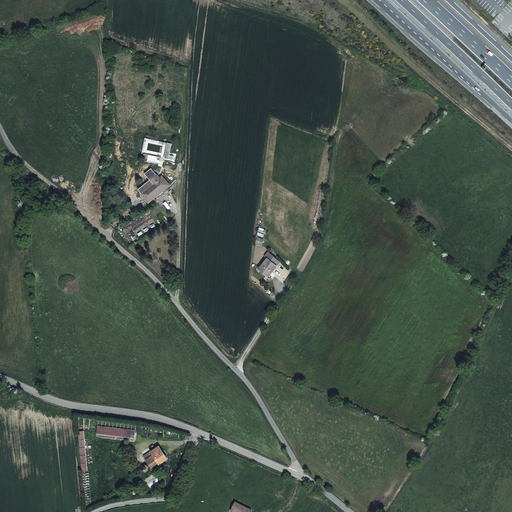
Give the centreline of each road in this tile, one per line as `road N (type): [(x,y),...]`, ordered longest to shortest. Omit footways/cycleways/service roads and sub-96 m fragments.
road 1 (unclassified): [(0,127),(45,182),(163,286),(240,373),(311,480)]
road 2 (unclassified): [(201,437),(139,413),(69,405),(0,378)]
road 3 (motorway): [(383,0),(511,119)]
road 4 (motorway): [(403,0),(511,102)]
road 5 (unclassified): [(201,437),(173,496),(94,511)]
